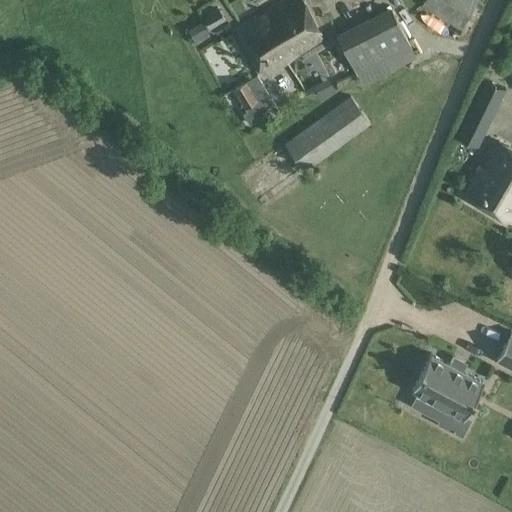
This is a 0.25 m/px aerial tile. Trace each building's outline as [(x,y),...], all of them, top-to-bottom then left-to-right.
[(301,0),(290,0),(240,31),(264,76),(322,38),(301,0)] [(477,0),(424,0),(421,6),(460,30),(477,0)] [(357,75),(411,47),(390,6),(336,34),(357,75)] [(219,9),(204,18),(210,29),(225,20),(219,9)] [(209,34),(202,21),(188,29),(195,42),(209,34)] [(257,74),(232,90),(245,111),(242,112),(250,124),(264,116),(261,112),(275,103),(257,74)] [(455,136),(479,148),(507,89),(483,78),(455,136)] [(285,144),(305,172),(371,123),(352,96),(285,144)] [(511,222),(511,220),(511,150),(498,143),(483,169),(480,167),(464,194),(511,222)] [(511,331),(496,359),(511,367),(511,331)] [(465,417),(484,382),(431,354),(412,389),(418,393),(412,404),(439,419),(446,407),(465,417)]
